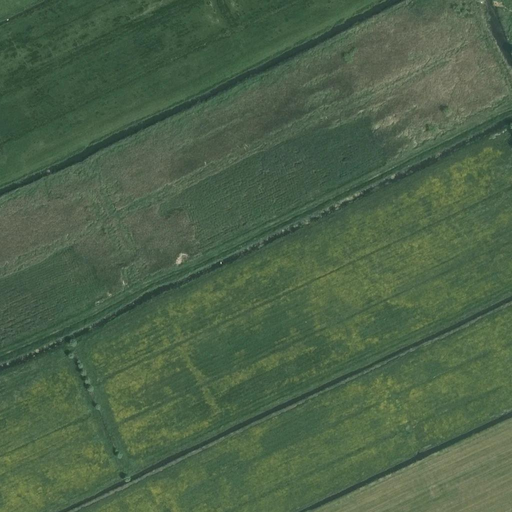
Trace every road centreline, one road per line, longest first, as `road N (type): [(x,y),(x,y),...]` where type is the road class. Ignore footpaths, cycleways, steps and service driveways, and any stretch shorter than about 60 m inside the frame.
road 1 (track): [(0,355),(511,108)]
road 2 (track): [(104,478),(511,285)]
